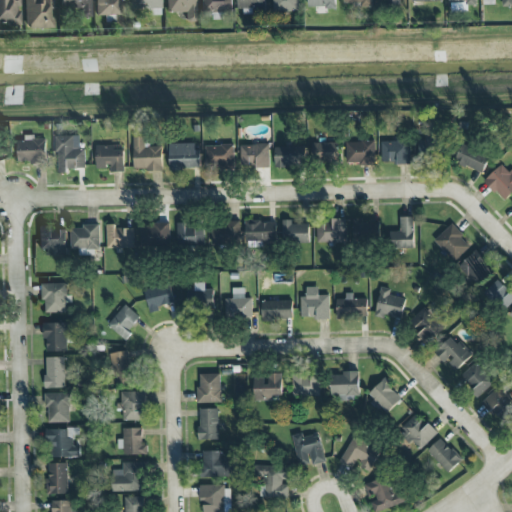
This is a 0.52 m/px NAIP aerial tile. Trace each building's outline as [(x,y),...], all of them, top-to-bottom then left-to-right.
[(0,0),(0,25),(19,26),(19,0),(0,0)] [(53,28),(53,20),(49,20),(49,10),(52,10),(51,0),(24,0),(25,29),(53,28)] [(59,0),(59,9),(80,8),(80,18),(91,18),(90,0),(59,0)] [(94,0),(95,16),(120,16),(119,0),(94,0)] [(160,0),(129,0),(129,14),(160,14),(160,0)] [(185,12),(185,22),(196,22),(194,0),(166,0),(167,13),(185,12)] [(232,11),(231,0),(200,0),(201,12),(232,11)] [(265,11),(265,0),(236,0),(237,12),(265,11)] [(272,0),(273,9),(298,9),(297,0),(272,0)] [(335,0),(306,0),(307,8),(335,7),(335,0)] [(342,0),(342,4),(361,3),(361,8),(372,7),(372,0),(342,0)] [(419,140),(418,160),(444,161),(445,133),(425,132),(425,140),(419,140)] [(56,136),(57,171),(85,170),(85,148),(79,148),(79,135),(56,136)] [(162,170),(162,145),(144,145),(144,137),(133,137),(134,170),(162,170)] [(46,163),(46,139),(33,139),(33,138),(17,138),(17,163),(46,163)] [(374,141),(346,142),(347,165),(375,164),(374,141)] [(381,164),(410,163),(409,141),(381,141),(381,164)] [(338,142),(311,143),(311,163),(339,162),(338,142)] [(169,170),(200,169),(199,150),(195,150),(194,143),(168,143),(169,170)] [(240,144),(241,168),(269,167),(269,144),(240,144)] [(95,145),(96,169),(109,169),(109,172),(124,172),(123,145),(95,145)] [(205,146),(205,167),(234,166),(234,145),(205,146)] [(489,154),(460,145),(455,163),(483,172),(489,154)] [(275,147),(275,166),(305,165),(305,147),(275,147)] [(503,201),(511,192),(511,170),(509,173),(501,164),(484,180),(503,201)] [(413,248),(413,217),(399,217),(399,231),(390,231),(390,248),(413,248)] [(346,219),(317,219),(317,243),(345,243),(346,219)] [(309,224),(291,224),(291,220),(281,220),(282,243),(309,243),(309,224)] [(352,220),(353,240),(376,239),(376,220),(352,220)] [(275,221),(245,222),(246,247),(262,246),(262,241),(276,241),(275,221)] [(170,223),(140,224),(140,248),(170,247),(170,223)] [(176,223),(177,246),(204,245),(203,225),(185,226),(185,223),(176,223)] [(211,244),(239,244),(239,223),(211,223),(211,244)] [(470,247),(461,238),(464,236),(452,223),(433,241),(454,262),(470,247)] [(70,225),(71,250),(100,249),(99,224),(70,225)] [(107,248),(133,248),(133,228),(115,228),(115,225),(106,225),(107,248)] [(38,254),(65,254),(65,228),(38,229),(38,254)] [(458,268),(478,287),(493,270),(473,252),(458,268)] [(511,291),(499,278),(484,293),(501,312),(511,301),(511,291)] [(41,284),(41,299),(45,299),(45,313),(66,312),(66,283),(41,284)] [(174,304),(169,284),(144,290),(149,310),(174,304)] [(329,319),(329,295),(318,295),(318,287),(306,287),(306,297),(300,297),(301,319),(329,319)] [(389,295),(391,289),(381,287),(374,313),(400,319),(405,298),(389,295)] [(213,288),(186,289),(187,314),(214,313),(213,288)] [(244,298),(244,288),(232,288),(232,298),(224,299),(225,318),(252,317),(251,298),(244,298)] [(353,298),(353,293),(345,293),(345,299),(337,299),(336,318),(367,319),(367,299),(353,298)] [(262,320),(292,319),(292,300),(261,301),(262,320)] [(131,333),(128,331),(139,317),(125,304),(107,325),(125,340),(131,333)] [(446,325),(428,305),(408,324),(426,343),(446,325)] [(44,323),(45,351),(67,351),(66,323),(44,323)] [(434,353),(445,363),(447,361),(457,370),(472,354),(459,341),(456,344),(449,337),(434,353)] [(112,383),(131,381),(128,351),(109,353),(112,383)] [(64,357),(45,357),(45,388),(65,387),(64,357)] [(478,397),(494,382),(476,362),(460,376),(478,397)] [(358,372),(330,373),(331,399),(359,398),(358,372)] [(254,401),(272,400),(272,395),(282,395),(281,373),(266,373),(266,377),(254,378),(254,401)] [(198,374),(198,403),(221,403),(220,374),(198,374)] [(292,396),(319,397),(320,375),(292,375),(292,396)] [(384,378),(367,394),(386,413),(402,398),(384,378)] [(511,404),(511,400),(499,386),(481,403),(496,420),(511,404)] [(121,391),(121,420),(144,420),(143,391),(121,391)] [(45,423),(70,422),(69,393),(45,394),(45,423)] [(218,439),(218,409),(198,409),(199,440),(218,439)] [(418,450),(436,434),(417,413),(399,429),(418,450)] [(50,457),(79,457),(79,446),(75,446),(75,429),(46,428),(46,442),(50,442),(50,457)] [(142,428),(122,428),(122,440),(120,440),(120,455),(147,455),(147,444),(142,444),(142,428)] [(291,435),(298,466),(310,464),(311,465),(325,462),(319,434),(303,438),(302,433),(291,435)] [(339,463),(353,470),(356,465),(369,472),(380,450),(353,435),(339,463)] [(461,460),(440,438),(427,451),(447,473),(461,460)] [(202,453),(202,478),(236,477),(235,452),(202,453)] [(143,491),(143,462),(122,462),(122,470),(108,470),(108,491),(143,491)] [(47,463),(48,494),(68,494),(67,463),(47,463)] [(289,467),(260,466),(258,497),(287,498),(288,482),(289,482),(289,467)] [(376,511),(401,503),(391,475),(363,485),(368,499),(369,498),(373,511),(376,511)] [(230,511),(230,485),(199,486),(200,500),(203,500),(203,511),(230,511)] [(124,497),(124,511),(144,511),(144,497),(124,497)] [(71,511),(71,500),(51,501),(51,511),(71,511)]
